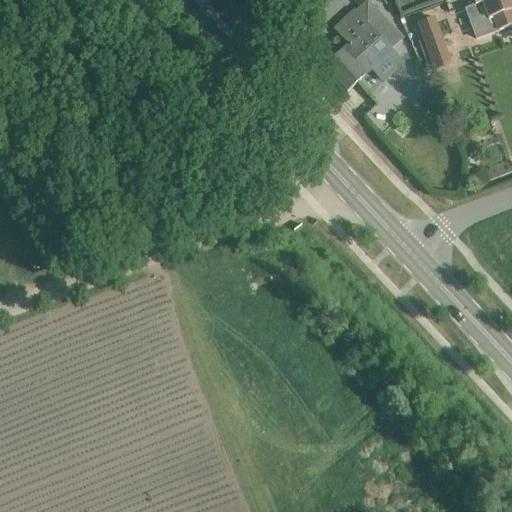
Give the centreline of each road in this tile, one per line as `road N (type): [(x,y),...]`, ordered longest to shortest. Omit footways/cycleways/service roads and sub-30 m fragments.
road 1 (primary): [(401,244),(176,0)]
road 2 (primary): [(511,362),(401,244)]
